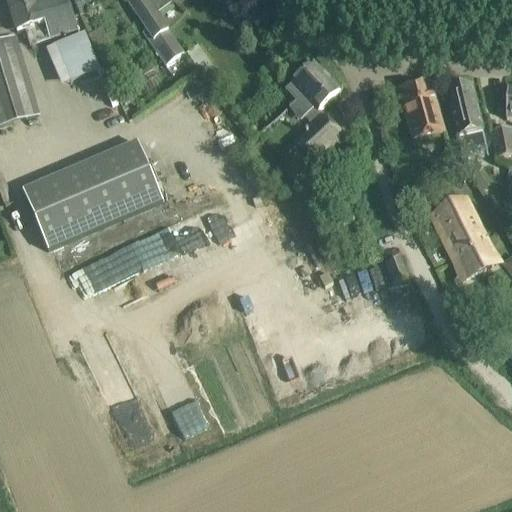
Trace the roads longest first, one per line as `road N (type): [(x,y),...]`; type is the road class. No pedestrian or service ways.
road 1 (track): [(511,389),(464,346),(431,282),(371,133),(358,64)]
road 2 (tertiary): [(511,73),(388,72),(358,64),(321,44),(273,0)]
